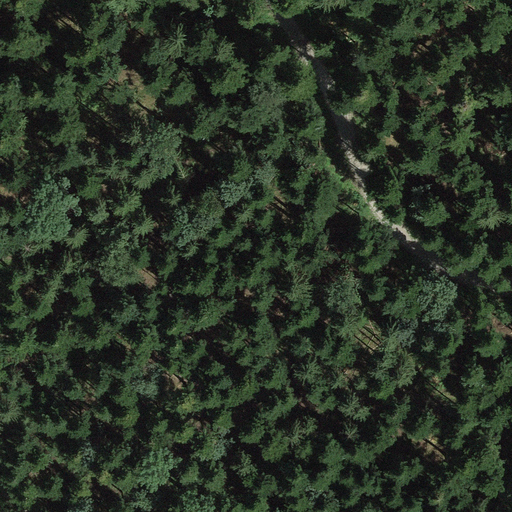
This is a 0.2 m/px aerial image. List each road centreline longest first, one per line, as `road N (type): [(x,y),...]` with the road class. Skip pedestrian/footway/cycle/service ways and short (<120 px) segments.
road 1 (track): [(272,0),(324,82),(379,207),(407,245),(440,268),(511,284)]
road 2 (track): [(0,260),(109,212),(193,146),(224,137),(356,154)]
